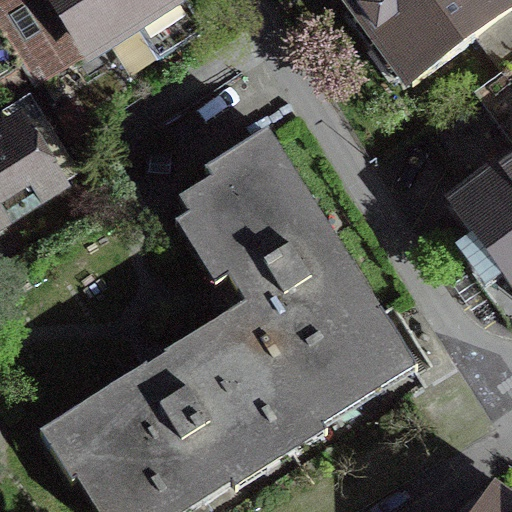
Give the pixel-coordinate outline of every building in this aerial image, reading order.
[(33,85),(77,57),(40,0),(0,0),(0,34),(23,69),(33,85)] [(55,0),(89,52),(134,23),(159,61),(204,33),(184,0),(55,0)] [(349,0),(412,85),(476,38),(509,13),(498,0),(349,0)] [(511,144),(511,164),(453,209),(511,288),(511,16),(510,13),(509,13),(476,38),(505,77),(478,98),(511,144)] [(0,82),(23,69),(0,34),(0,82)] [(0,224),(57,188),(57,187),(77,175),(29,99),(0,117),(0,224)] [(246,306),(339,247),(268,134),(205,173),(221,198),(188,218),(236,293),(244,307),(246,306)] [(339,247),(246,306),(254,319),(315,416),(408,357),(339,247)] [(315,416),(246,306),(244,307),(165,357),(155,363),(224,473),(315,416)] [(165,511),(224,473),(155,363),(144,370),(40,436),(72,486),(96,473),(120,511),(165,511)] [(511,511),(511,506),(495,495),(482,511),(511,511)]
